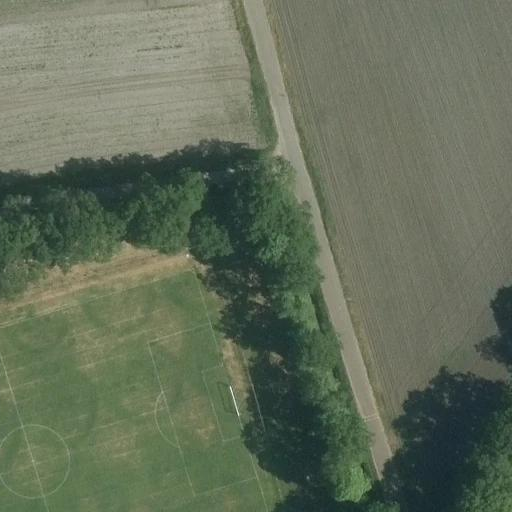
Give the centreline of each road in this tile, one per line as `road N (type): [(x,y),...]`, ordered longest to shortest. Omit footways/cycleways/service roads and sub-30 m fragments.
road 1 (unclassified): [(400,511),(253,0)]
road 2 (track): [(298,169),(47,203),(0,218)]
